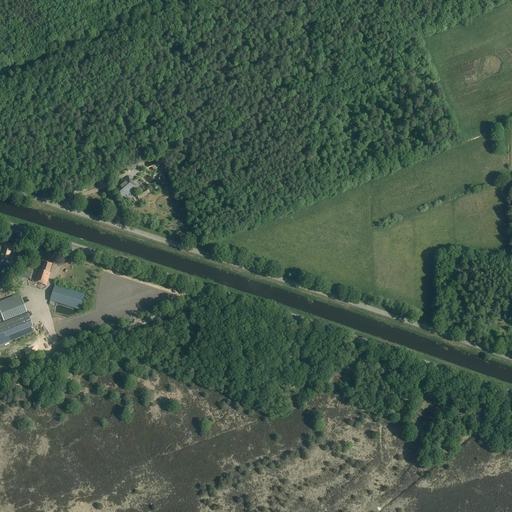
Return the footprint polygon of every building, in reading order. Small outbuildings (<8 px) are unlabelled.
[(130,195),(137,189),(127,177),(113,188),(114,189),(113,189),(121,198),(125,194),(126,196),(129,194),(130,195)] [(139,200),(149,193),(146,189),(136,195),(139,200)] [(12,251),(13,247),(5,244),(1,258),(5,259),(3,262),(7,264),(11,253),(10,253),(11,250),(12,251)] [(49,273),(51,268),(52,265),(43,262),(43,265),(41,271),(38,270),(34,282),(46,286),(50,274),(49,273)] [(80,311),(85,296),(55,286),(50,301),(80,311)] [(14,301),(12,296),(2,300),(0,300),(0,311),(4,321),(10,318),(19,315),(27,312),(21,298),(14,301)] [(0,345),(35,332),(28,313),(0,324),(0,345)]
